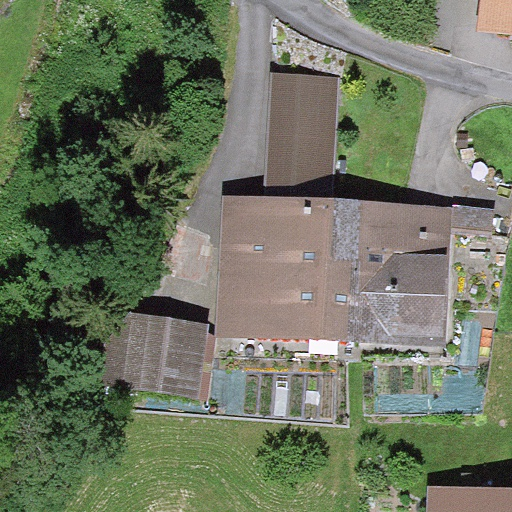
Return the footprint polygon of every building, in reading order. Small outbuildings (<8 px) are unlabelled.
[(511,32),(511,0),(485,0),(482,28),(511,32)] [(339,338),(345,210),(230,205),(224,333),(339,338)] [(345,210),(339,338),(443,343),(447,258),(492,260),(494,217),(345,210)] [(120,385),(187,395),(198,326),(131,316),(120,385)] [(511,511),(511,501),(434,499),(433,511),(511,511)]
